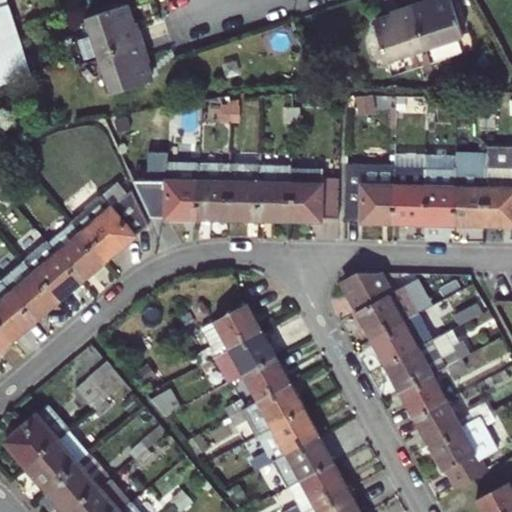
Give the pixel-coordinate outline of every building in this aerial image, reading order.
[(0,0),(0,85),(34,75),(9,0),(0,0)] [(94,13),(105,50),(150,36),(144,17),(138,19),(132,0),(94,13)] [(421,0),(415,2),(429,45),(466,33),(454,0),(421,0)] [(429,45),(415,2),(394,9),(395,13),(379,19),(391,57),(429,45)] [(150,36),(105,50),(118,88),(156,76),(150,59),(156,57),(150,36)] [(233,103),(233,117),(241,118),(242,103),(233,103)] [(289,119),(297,119),(298,105),(290,104),(289,119)] [(400,124),(400,109),(392,108),(392,124),(400,124)] [(439,110),(431,110),(430,125),(439,125),(439,110)] [(492,127),(492,111),(484,111),(484,126),(492,127)] [(511,147),(491,147),(491,163),(489,220),(511,220),(511,147)] [(399,164),(429,165),(430,152),(399,151),(399,161),(399,164)] [(30,155),(24,160),(34,172),(39,167),(30,155)] [(232,215),(233,159),(203,159),(203,161),(202,214),(232,215)] [(264,160),(233,159),(232,215),(263,215),(264,162),(264,160)] [(397,218),(399,164),(399,161),(350,159),(348,212),(364,213),(364,218),(397,218)] [(171,161),(170,213),(202,214),(203,161),(171,161)] [(296,162),(264,162),(263,215),(294,216),(296,162)] [(296,162),(294,216),(326,217),(326,213),(342,213),(343,174),(329,173),(329,163),(296,162)] [(489,220),(491,163),(459,162),(459,165),(458,219),(489,220)] [(428,219),(429,165),(399,164),(397,218),(428,219)] [(429,165),(428,219),(458,219),(459,165),(429,165)] [(7,174),(1,179),(11,191),(17,186),(7,174)] [(11,191),(1,179),(0,180),(0,189),(5,196),(11,191)] [(101,191),(72,216),(75,218),(108,257),(150,220),(134,186),(112,204),(101,191)] [(75,218),(51,238),(84,277),(108,257),(75,218)] [(26,254),(61,296),(84,277),(51,238),(49,235),(26,254)] [(26,254),(1,275),(37,317),(61,296),(26,254)] [(359,308),(355,310),(370,337),(406,318),(418,311),(403,284),(390,291),(379,271),(358,273),(343,279),(359,308)] [(1,275),(0,276),(0,320),(14,337),(37,317),(1,275)] [(414,302),(419,311),(433,303),(429,295),(414,302)] [(214,320),(229,347),(263,328),(248,302),(214,320)] [(438,312),(433,303),(419,311),(423,320),(438,312)] [(370,337),(385,365),(420,346),(406,318),(370,337)] [(0,320),(0,348),(14,337),(0,320)] [(244,373),(277,355),(263,328),(229,347),(216,353),(215,354),(230,381),(244,373)] [(385,365),(400,391),(435,372),(448,365),(463,357),(470,353),(463,340),(455,344),(458,350),(447,356),(438,340),(435,342),(433,339),(420,346),(385,365)] [(197,353),(201,361),(215,354),(216,353),(211,345),(197,353)] [(258,400),(292,381),(277,355),(244,373),(258,400)] [(468,366),(463,357),(448,365),(453,374),(468,366)] [(77,387),(94,407),(105,398),(125,381),(107,361),(77,387)] [(400,391),(415,418),(450,399),(435,372),(400,391)] [(258,433),(306,407),(292,381),(258,400),(245,407),(230,415),(235,424),(249,416),(258,433)] [(164,416),(180,408),(169,387),(149,398),(164,416)] [(105,398),(94,407),(99,413),(110,404),(105,398)] [(230,415),(245,407),(241,399),(226,407),(230,415)] [(450,399),(415,418),(429,444),(464,425),(450,399)] [(473,410),(477,418),(491,411),(487,403),(473,410)] [(6,440),(27,464),(69,428),(48,404),(6,440)] [(321,434),(306,407),(258,433),(269,453),(255,460),(259,467),(321,434)] [(496,419),(491,411),(477,418),(464,425),(429,444),(444,470),(447,468),(459,490),(490,473),(481,458),(500,448),(487,424),(496,419)] [(48,489),(90,453),(91,452),(70,427),(69,428),(27,464),(48,489)] [(335,460),(321,434),(259,467),(264,477),(280,468),(289,485),(335,460)] [(142,440),(129,450),(134,456),(147,446),(142,440)] [(147,446),(134,456),(139,462),(151,452),(147,446)] [(48,489),(67,511),(100,485),(110,477),(90,453),(48,489)] [(302,511),(303,511),(316,505),(350,486),(335,460),(289,485),(299,503),(283,511),(284,511),(302,511)] [(110,477),(100,485),(121,510),(130,502),(110,477)] [(476,497),(484,511),(511,511),(511,484),(509,480),(476,497)] [(100,485),(67,511),(118,511),(121,510),(100,485)] [(316,505),(319,511),(364,511),(350,486),(316,505)] [(170,499),(175,505),(187,495),(182,489),(170,499)] [(192,501),(187,495),(175,505),(180,511),(192,501)] [(118,511),(145,511),(134,498),(130,502),(121,510),(118,511)]
